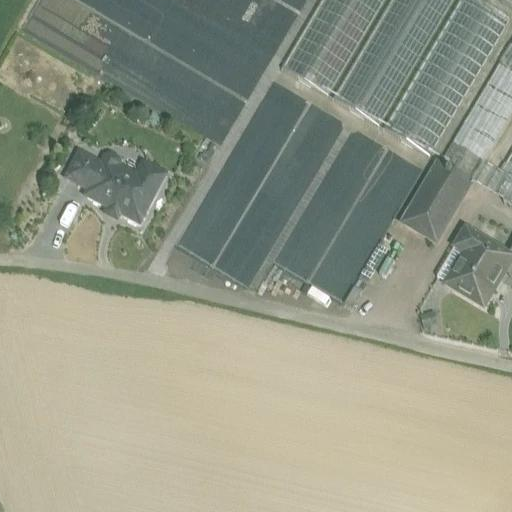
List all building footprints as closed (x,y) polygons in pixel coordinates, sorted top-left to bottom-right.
[(386,0),(323,0),(282,71),(328,99),(386,0)] [(393,0),(333,102),(379,129),(455,0),(393,0)] [(472,0),(461,0),(384,132),(430,159),(511,22),(472,0)] [(511,0),(493,0),(511,10),(511,0)] [(511,42),(439,165),(472,185),(511,116),(511,42)] [(511,152),(498,176),(511,184),(511,152)] [(102,169),(80,158),(67,182),(89,194),(102,169)] [(137,181),(117,170),(118,168),(117,164),(110,160),(107,161),(105,164),(102,169),(89,194),(87,199),(140,227),(148,211),(150,211),(156,199),(155,198),(165,179),(144,168),(137,181)] [(439,165),(403,226),(436,245),(472,185),(439,165)] [(511,264),(511,260),(466,233),(437,281),(445,286),(444,287),(484,311),(511,264)]
